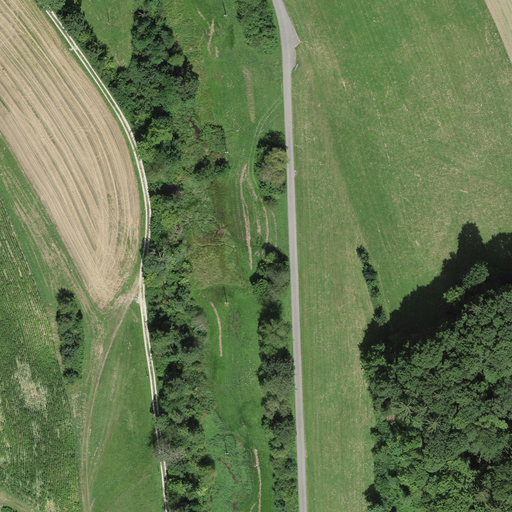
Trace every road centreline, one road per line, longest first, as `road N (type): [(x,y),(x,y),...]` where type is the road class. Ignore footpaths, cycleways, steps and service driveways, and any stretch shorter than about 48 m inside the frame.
road 1 (track): [(37,0),(124,125),(140,171),(140,279),(167,511)]
road 2 (unclassified): [(276,0),(301,511)]
